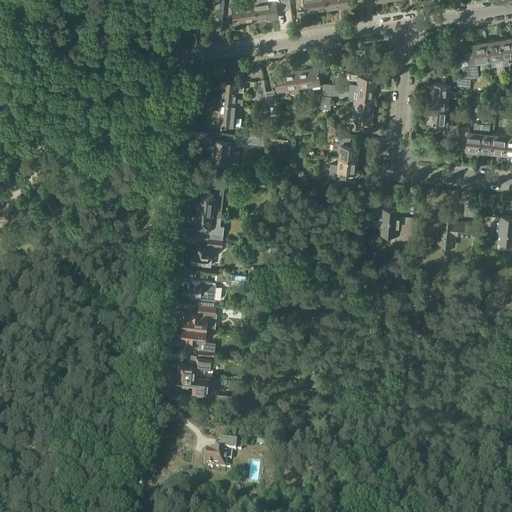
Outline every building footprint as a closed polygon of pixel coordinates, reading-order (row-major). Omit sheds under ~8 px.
[(216,0),(216,8),(224,9),(224,0),(216,0)] [(273,0),(255,3),(257,20),(279,17),(278,13),(279,12),(279,11),(281,10),(279,0),(273,0)] [(304,0),(306,13),(328,9),(326,0),(304,0)] [(326,0),(328,9),(350,6),(348,0),(326,0)] [(236,24),(257,20),(255,3),(233,6),(236,24)] [(503,57),(511,55),(511,37),(500,39),(503,57)] [(490,59),(503,57),(500,39),(487,41),(490,59)] [(472,78),(480,77),(478,64),(490,62),(490,59),(487,41),(474,43),(475,51),(467,53),(469,64),(472,78)] [(471,78),(472,78),(469,64),(464,65),(463,71),(463,77),(471,78)] [(297,70),(299,88),(321,84),(318,67),(297,70)] [(300,92),(299,88),(297,70),(274,74),(277,91),(291,89),(292,94),(300,92)] [(357,98),(374,100),(377,78),(359,76),(357,98)] [(470,87),(471,78),(463,77),(461,77),(457,77),(456,85),(470,87)] [(243,91),(244,80),(234,79),(234,81),(228,81),(228,80),(226,80),(226,81),(222,80),(220,102),(237,104),(243,105),(243,98),(238,98),(239,90),(243,91)] [(457,97),(457,92),(450,91),(451,84),(432,81),(431,94),(449,96),(457,97)] [(322,95),(321,108),(330,108),(331,98),(333,84),(324,83),(323,95),(322,95)] [(333,84),(331,98),(340,99),(341,85),(333,84)] [(274,90),(266,91),(268,105),(276,104),(274,90)] [(266,91),(258,92),(260,106),(268,105),(266,91)] [(448,109),(449,96),(431,94),(430,107),(448,109)] [(372,121),(374,100),(357,98),(354,119),(352,119),(351,127),(361,128),(362,120),(372,121)] [(235,126),(237,104),(220,102),(218,124),(235,126)] [(430,107),(428,120),(435,121),(434,127),(448,128),(449,124),(449,122),(446,122),(448,109),(430,107)] [(493,151),(495,133),(489,133),(490,124),(487,123),(488,116),(483,115),(482,123),(481,132),(482,132),(480,150),(493,151)] [(481,132),(482,123),(474,122),(473,131),(469,131),(469,126),(461,126),(460,132),(459,138),(468,139),(467,149),(480,150),(482,132),(481,132)] [(343,134),(344,126),(330,124),(329,132),(343,134)] [(250,135),(266,136),(267,128),(251,126),(250,135)] [(505,153),(507,135),(495,133),(493,151),(505,153)] [(339,157),(357,159),(359,146),(346,144),(347,136),(334,134),(332,148),(340,149),(339,157)] [(265,144),(266,136),(250,135),(249,143),(265,144)] [(239,164),(241,150),(233,150),(234,141),(216,140),(214,162),(239,164)] [(356,172),(357,159),(339,157),(338,164),(331,163),(329,177),(342,178),(343,170),(356,172)] [(199,194),(196,215),(213,217),(215,217),(221,218),(221,212),(219,212),(221,196),(223,196),(224,181),(213,180),(212,191),(202,190),(202,191),(199,190),(199,194)] [(395,208),(393,206),(388,206),(387,207),(381,206),(380,214),(377,214),(374,216),(374,222),(376,224),(380,225),(379,231),(398,233),(398,237),(415,239),(417,217),(405,216),(405,217),(402,219),(400,216),(401,208),(395,208)] [(461,222),(457,221),(458,213),(441,211),(440,220),(438,221),(438,226),(440,227),(439,234),(437,235),(436,243),(454,244),(456,233),(472,235),(474,222),(461,221),(461,222)] [(196,215),(195,227),(211,229),(210,238),(209,238),(209,239),(224,240),(224,234),(214,223),(215,217),(213,217),(196,215)] [(511,215),(501,215),(498,239),(511,240),(511,215)] [(192,250),(191,260),(193,260),(193,264),(212,266),(213,257),(212,257),(213,250),(217,250),(218,246),(223,246),(224,240),(209,239),(208,248),(199,247),(198,251),(192,250)] [(325,251),(311,250),(310,261),(324,262),(325,251)] [(217,280),(232,281),(233,274),(218,272),(217,280)] [(250,276),(249,287),(258,288),(259,277),(250,276)] [(212,283),(212,282),(191,279),(190,283),(185,282),(184,293),(191,294),(191,297),(207,299),(215,300),(216,283),(212,283)] [(215,313),(216,307),(213,307),(201,305),(200,305),(200,312),(200,313),(190,312),(190,314),(190,317),(185,316),(184,327),(209,329),(215,330),(217,313),(215,313)] [(184,327),(183,337),(188,337),(187,341),(200,342),(205,342),(206,341),(206,340),(208,340),(209,329),(184,327)] [(200,342),(198,355),(214,356),(216,342),(206,341),(205,342),(200,342)] [(179,373),(210,377),(205,376),(206,367),(213,367),(214,359),(197,357),(196,361),(189,360),(189,361),(189,364),(180,363),(179,373)] [(210,377),(179,373),(178,373),(177,384),(194,385),(193,391),(211,393),(212,385),(209,385),(210,377)] [(258,437),(256,445),(266,447),(267,439),(258,437)] [(205,461),(204,467),(217,468),(225,469),(226,460),(231,461),(232,450),(236,451),(236,444),(237,442),(220,440),(220,441),(219,450),(215,449),(213,449),(213,450),(213,452),(206,451),(205,461)]
